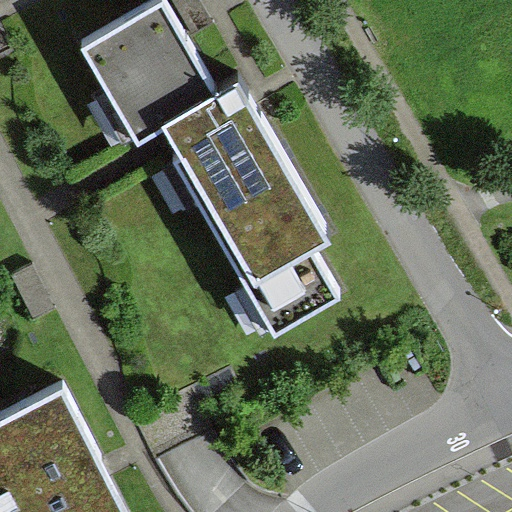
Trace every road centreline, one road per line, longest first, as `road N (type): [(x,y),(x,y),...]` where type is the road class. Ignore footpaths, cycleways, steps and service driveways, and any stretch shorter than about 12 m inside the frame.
road 1 (residential): [(271,0),(511,399)]
road 2 (residential): [(312,511),(338,484),(511,405)]
